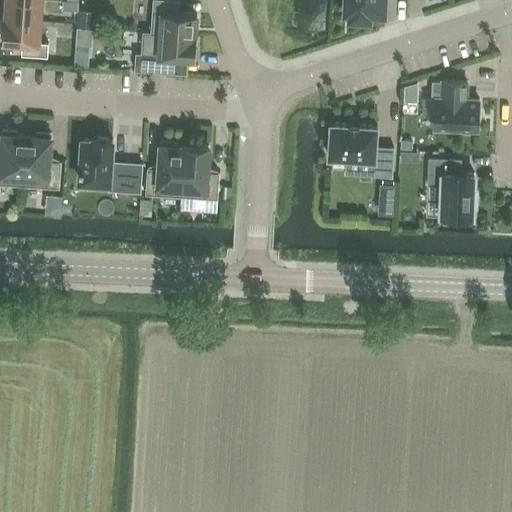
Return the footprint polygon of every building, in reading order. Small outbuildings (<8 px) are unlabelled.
[(41,20),(41,0),(6,0),(6,16),(6,17),(41,20)] [(179,0),(153,0),(151,30),(195,34),(197,12),(178,11),(179,0)] [(346,0),(346,10),(351,10),(350,16),(369,17),(370,11),(384,12),(384,0),(346,0)] [(79,3),(66,2),(64,19),(78,19),(79,3)] [(39,41),(41,20),(6,17),(6,16),(4,16),(3,40),(23,41),(22,53),(48,55),(49,41),(39,41)] [(197,34),(195,34),(151,30),(143,30),(142,52),(136,51),(135,69),(179,72),(180,56),(195,57),(197,34)] [(76,44),(75,64),(88,65),(89,45),(76,44)] [(434,126),(478,128),(479,98),(466,98),(467,80),(443,79),(443,81),(433,80),(432,98),(435,98),(434,126)] [(405,86),(404,100),(417,101),(417,82),(405,86)] [(372,173),(392,175),(394,147),(376,146),(377,125),(331,121),(329,155),(374,158),(372,173)] [(23,184),(27,134),(17,133),(17,130),(3,129),(1,157),(0,156),(0,187),(1,187),(1,183),(23,184)] [(37,131),(37,133),(27,133),(23,184),(60,187),(61,161),(49,160),(51,132),(37,131)] [(143,162),(111,159),(113,138),(93,136),(93,139),(83,138),(81,166),(80,166),(80,170),(81,170),(80,179),(109,181),(108,189),(141,192),(143,162)] [(402,139),(401,148),(412,149),(413,140),(402,139)] [(185,145),(184,145),(175,144),(176,141),(161,140),(160,168),(149,167),(149,166),(148,166),(146,193),(182,195),(185,145)] [(208,171),(209,145),(184,143),(184,145),(185,145),(182,195),(218,198),(219,171),(218,171),(218,172),(208,171)] [(461,158),(429,156),(428,181),(442,182),(441,215),(473,216),(473,203),(475,203),(476,186),(474,186),(475,172),(461,172),(461,158)] [(381,183),(379,212),(393,213),(395,184),(381,183)]
